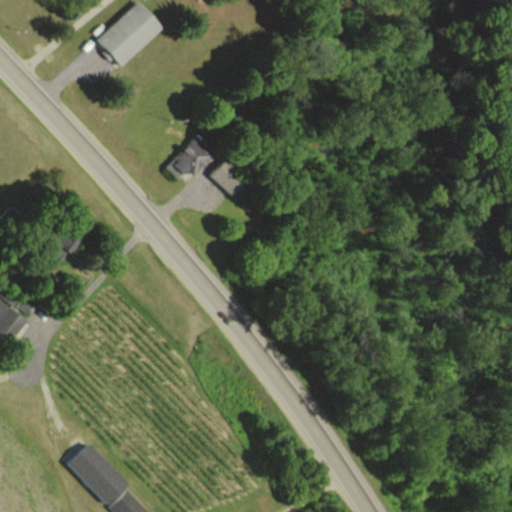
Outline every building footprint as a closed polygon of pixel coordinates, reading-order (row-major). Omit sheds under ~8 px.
[(164,26),(140,0),(138,0),(96,38),(104,47),(104,48),(119,66),(164,26)] [(194,174),(210,157),(190,139),(165,166),(178,178),(187,169),(194,174)] [(208,173),(229,196),(244,182),(223,159),(208,173)] [(85,239),(68,228),(58,243),(75,255),(85,239)] [(0,298),(0,336),(6,342),(26,319),(0,298)] [(129,483),(88,442),(66,463),(113,511),(148,511),(124,488),(129,483)]
